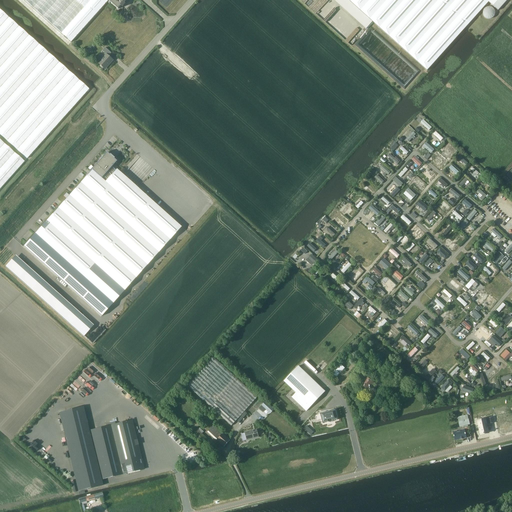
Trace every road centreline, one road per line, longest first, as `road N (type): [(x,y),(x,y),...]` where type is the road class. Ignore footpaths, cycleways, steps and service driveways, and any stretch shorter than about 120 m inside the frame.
road 1 (tertiary): [(205,511),(511,437)]
road 2 (unclassified): [(107,114),(97,106),(192,0)]
